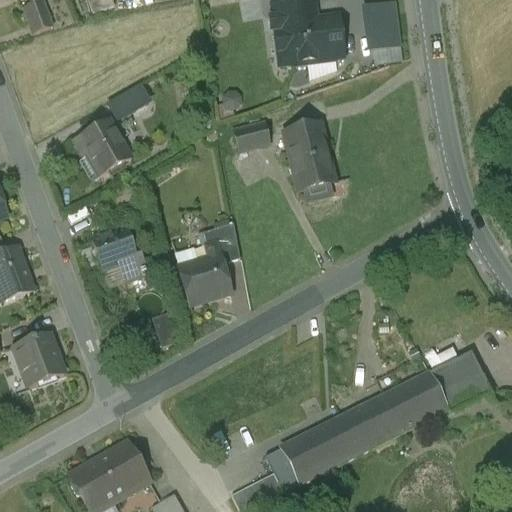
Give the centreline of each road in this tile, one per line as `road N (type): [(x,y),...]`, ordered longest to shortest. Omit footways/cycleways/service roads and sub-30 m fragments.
road 1 (residential): [(469,212),(112,411)]
road 2 (residential): [(112,411),(0,87)]
road 3 (tertiary): [(429,0),(469,212)]
road 4 (residential): [(112,411),(0,474)]
